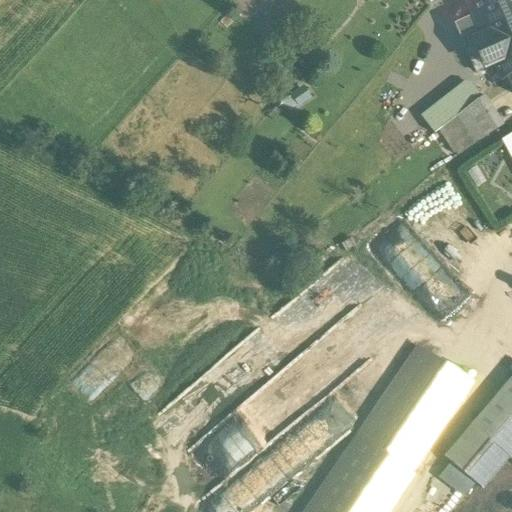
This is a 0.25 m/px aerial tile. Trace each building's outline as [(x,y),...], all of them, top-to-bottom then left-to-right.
[(476,34),(511,17),(511,0),(467,0),(464,4),(469,18),(453,25),(459,39),(475,32),(476,34)] [(475,32),(459,39),(475,73),(492,64),(500,82),(508,76),(511,73),(511,17),(476,34),(475,32)] [(456,155),(502,126),(482,96),(439,129),(456,155)] [(418,348),(357,437),(410,473),(471,384),(418,348)] [(511,377),(445,458),(483,491),(510,459),(511,460),(511,377)] [(410,473),(357,437),(304,511),(387,511),(413,475),(410,473)]
